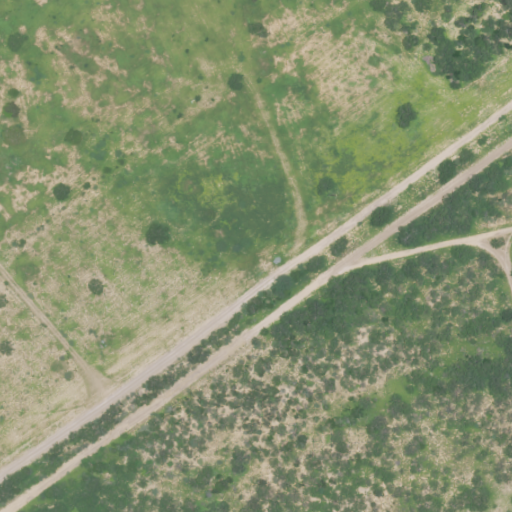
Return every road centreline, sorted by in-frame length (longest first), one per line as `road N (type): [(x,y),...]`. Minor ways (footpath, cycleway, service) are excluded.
road 1 (residential): [(417,0),(282,272),(0,468)]
road 2 (residential): [(66,511),(439,253),(511,235)]
